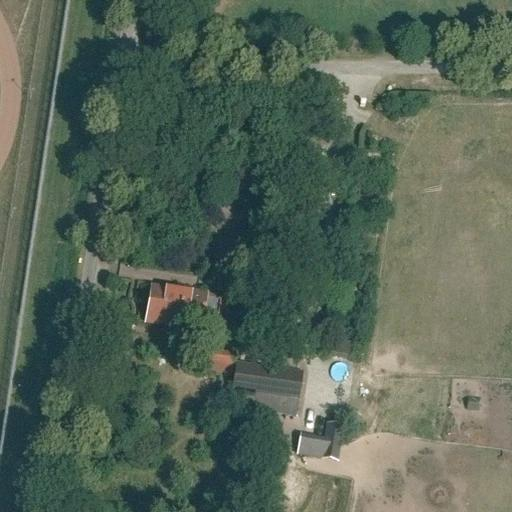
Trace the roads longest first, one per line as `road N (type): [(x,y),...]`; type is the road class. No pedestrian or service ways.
road 1 (unclassified): [(59,511),(135,64)]
road 2 (unclassified): [(511,64),(135,64)]
